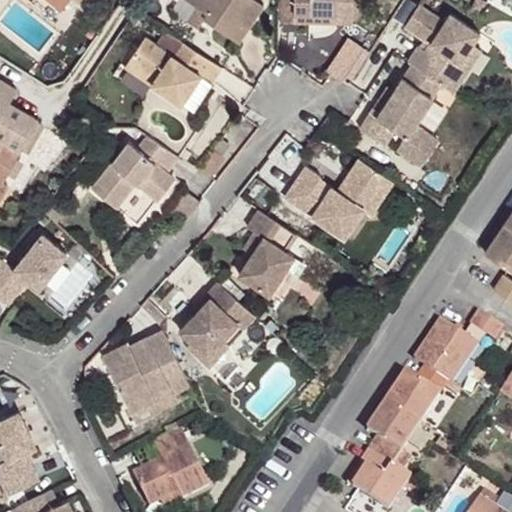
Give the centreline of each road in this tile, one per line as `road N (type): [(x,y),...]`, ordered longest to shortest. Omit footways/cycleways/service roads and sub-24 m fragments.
road 1 (residential): [(52,379),(182,241),(294,95)]
road 2 (residential): [(442,270),(297,494)]
road 3 (residential): [(109,511),(52,379)]
road 4 (residential): [(511,170),(442,270)]
